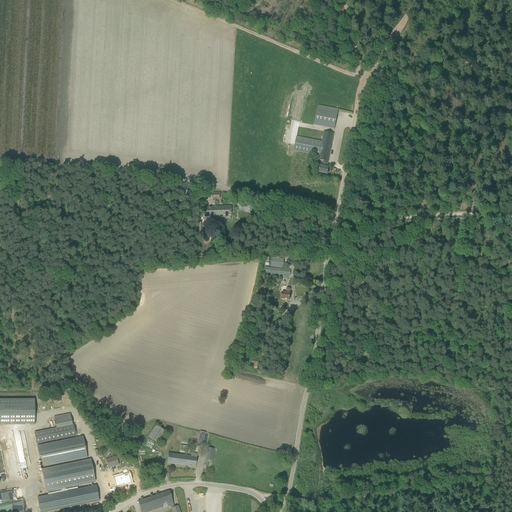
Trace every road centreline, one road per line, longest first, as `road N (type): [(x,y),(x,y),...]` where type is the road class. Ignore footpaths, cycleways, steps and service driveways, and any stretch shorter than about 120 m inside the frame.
road 1 (unclassified): [(335,208),(118,167),(0,162)]
road 2 (track): [(511,296),(499,365),(344,338)]
road 3 (unknown): [(287,312),(228,377),(193,402),(165,441),(172,486)]
road 4 (track): [(362,76),(170,0)]
road 5 (residential): [(286,498),(321,295)]
road 6 (track): [(333,224),(511,218)]
road 7 (track): [(362,76),(511,56)]
road 8 (residential): [(335,208),(360,87)]
